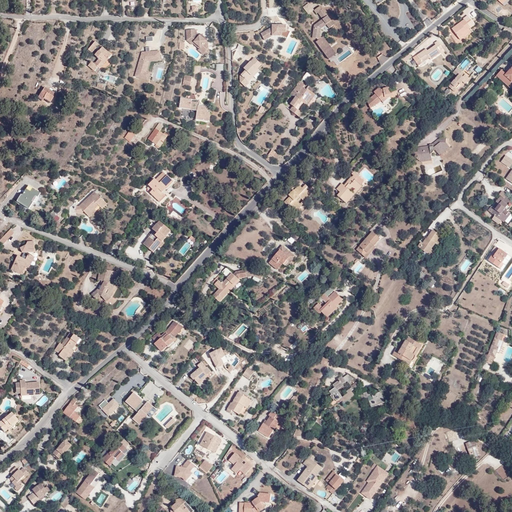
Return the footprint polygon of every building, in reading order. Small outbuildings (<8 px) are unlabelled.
[(308,2),(303,6),(308,13),(313,10),(308,2)] [(334,25),(320,6),(314,11),(316,14),(318,13),(323,19),(314,26),(313,38),(319,39),(321,29),(327,24),(330,28),(334,25)] [(464,35),(462,33),(466,30),(475,24),(468,15),(464,19),(464,20),(452,29),(459,38),(464,35)] [(286,37),(286,26),(272,26),(272,28),(260,34),(266,44),(274,40),(272,36),(286,37)] [(197,34),(197,30),(186,31),(186,41),(192,45),(193,44),(199,50),(198,51),(203,55),(208,55),(208,44),(197,34)] [(460,39),(469,33),(466,30),(462,33),(464,35),(459,38),(460,39)] [(455,42),(459,40),(454,31),(451,33),(455,42)] [(326,55),(333,50),(324,38),(318,42),(326,55)] [(99,44),(96,41),(89,50),(92,52),(99,44)] [(422,63),(430,58),(431,60),(442,53),(441,51),(444,49),(438,41),(435,43),(436,45),(428,51),(427,49),(417,56),(422,63)] [(467,101),(511,53),(511,46),(463,98),(467,101)] [(98,67),(100,69),(109,58),(107,56),(110,53),(103,47),(95,55),(99,59),(96,63),(94,63),(92,61),(89,65),(95,71),(98,67)] [(326,55),(329,58),(335,54),(333,50),(326,55)] [(150,52),(146,51),(146,57),(144,57),(142,64),(139,63),(133,81),(146,85),(149,78),(145,76),(149,66),(158,67),(159,57),(153,57),(153,58),(149,58),(150,57),(150,52)] [(382,53),(377,58),(382,63),(387,59),(382,53)] [(414,58),(419,66),(422,63),(417,56),(414,58)] [(253,77),(251,75),(258,68),(262,65),(255,58),(248,65),(245,68),(244,69),(246,71),(241,76),(248,82),(253,77)] [(424,66),(432,61),(431,60),(430,58),(422,63),(424,66)] [(511,67),(509,72),(506,74),(504,72),(502,70),(497,76),(511,88),(511,86),(511,67)] [(253,77),(260,70),(258,68),(251,75),(253,77)] [(465,71),(464,73),(458,68),(453,73),(458,77),(449,86),(454,91),(463,82),(465,84),(471,76),(465,71)] [(305,81),(310,74),(307,71),(301,78),(305,81)] [(190,87),(192,77),(189,76),(185,76),(183,86),(190,87)] [(311,96),(306,92),(308,89),(307,89),(304,87),(305,86),(300,82),(294,90),(297,93),(298,94),(297,95),(298,96),(297,97),(296,97),(291,104),(293,106),(290,110),(299,117),(302,113),(299,110),(303,103),(305,104),(311,96)] [(52,96),(54,92),(45,87),(42,90),(38,97),(42,100),(43,98),(50,103),(53,97),(52,96)] [(381,101),(385,98),(390,97),(397,95),(396,90),(390,91),(390,88),(383,89),(382,90),(380,92),(378,89),(374,92),(376,94),(367,101),(370,109),(374,105),(375,106),(381,101)] [(314,98),(316,95),(313,93),(308,89),(306,92),(311,96),(305,104),(307,106),(314,98)] [(442,96),(445,98),(451,92),(448,89),(442,96)] [(181,98),(180,108),(197,111),(198,105),(200,106),(200,101),(181,98)] [(316,99),(314,98),(307,106),(310,108),(316,99)] [(207,113),(208,107),(200,106),(198,105),(197,111),(196,119),(210,122),(211,114),(209,113),(207,113)] [(495,112),(502,118),(505,115),(498,109),(495,112)] [(159,147),(167,137),(164,134),(160,131),(164,126),(160,123),(148,139),(156,145),(159,147)] [(130,142),(137,133),(132,127),(125,138),(130,142)] [(14,135),(15,132),(16,131),(14,130),(11,129),(8,134),(8,133),(7,136),(23,144),(24,141),(14,135)] [(24,141),(26,137),(15,132),(14,135),(24,141)] [(450,147),(446,143),(447,139),(441,138),(433,144),(430,145),(430,146),(418,148),(418,152),(415,152),(415,157),(420,161),(432,160),(431,154),(438,152),(440,155),(450,147)] [(272,150),(266,159),(270,162),(273,157),(276,159),(278,155),(272,150)] [(441,172),(440,164),(424,165),(424,173),(441,172)] [(161,191),(164,188),(166,189),(166,190),(174,182),(168,175),(167,176),(163,172),(160,176),(161,177),(157,181),(156,179),(155,179),(149,186),(153,190),(151,193),(158,200),(164,194),(162,192),(161,191)] [(353,188),(355,190),(360,184),(356,180),(357,178),(354,175),(352,177),(344,185),(342,183),(337,189),(340,193),(337,196),(344,202),(352,193),(351,191),(353,188)] [(347,204),(362,186),(360,184),(355,190),(353,188),(351,191),(352,193),(344,202),(347,204)] [(299,196),(303,199),(312,191),(306,185),(302,188),(297,193),(294,190),(289,196),(290,197),(292,199),(286,204),(288,206),(290,205),(295,210),(300,204),(296,199),(299,196)] [(302,188),(299,185),(294,190),(297,193),(302,188)] [(33,201),(36,195),(38,196),(39,197),(41,193),(29,186),(23,195),(22,194),(17,202),(29,209),(34,202),(33,201)] [(305,201),(313,193),(312,191),(303,199),(305,201)] [(79,207),(84,211),(87,215),(94,208),(95,209),(99,206),(102,209),(107,204),(98,194),(97,195),(95,192),(79,207)] [(511,207),(503,201),(505,198),(501,195),(496,202),(497,203),(499,204),(495,210),(495,209),(492,213),(502,221),(510,212),(508,211),(511,207)] [(511,207),(511,206),(511,198),(507,195),(505,198),(503,201),(511,207)] [(306,202),(305,201),(303,199),(299,196),(296,199),(300,204),(295,210),(296,211),(306,202)] [(89,217),(96,211),(95,209),(94,208),(87,215),(89,217)] [(54,211),(49,215),(51,220),(53,224),(60,218),(54,211)] [(504,223),(511,213),(510,212),(502,221),(504,223)] [(165,236),(163,235),(169,228),(159,221),(153,229),(156,232),(157,231),(158,232),(157,233),(153,238),(156,240),(155,242),(154,243),(152,242),(153,241),(149,237),(144,244),(153,252),(158,246),(163,241),(166,237),(165,236)] [(14,233),(10,230),(0,241),(0,243),(3,246),(14,233)] [(435,243),(438,245),(443,237),(433,230),(424,243),(421,242),(418,247),(431,256),(435,251),(432,249),(435,243)] [(365,257),(374,246),(375,246),(381,239),(372,232),(357,250),(365,257)] [(29,252),(33,251),(33,250),(31,248),(31,245),(31,243),(32,243),(32,240),(26,241),(24,243),(18,247),(21,252),(22,252),(20,256),(17,255),(10,269),(19,273),(23,265),(27,267),(29,260),(32,261),(34,257),(27,254),(26,257),(23,255),(24,252),(29,252)] [(366,258),(376,247),(375,246),(374,246),(365,257),(366,258)] [(292,261),(295,257),(286,249),(283,253),(280,250),(277,253),(269,263),(278,270),(283,264),(285,266),(290,259),(292,261)] [(501,263),(502,264),(503,263),(508,255),(499,249),(494,257),(492,255),(489,261),(498,267),(501,263)] [(222,272),(228,278),(232,273),(226,268),(222,272)] [(102,296),(107,302),(112,298),(113,296),(118,300),(118,302),(114,304),(119,312),(126,308),(132,302),(116,292),(118,288),(117,287),(118,284),(116,283),(115,286),(110,283),(111,278),(113,278),(114,272),(101,269),(99,280),(106,281),(101,290),(99,289),(92,295),(97,301),(102,296)] [(264,273),(255,269),(246,270),(247,277),(254,276),(261,279),(264,273)] [(246,270),(236,272),(233,275),(232,273),(228,278),(222,284),(218,280),(214,285),(219,289),(213,296),(220,302),(240,281),(238,279),(247,277),(246,270)] [(421,280),(426,275),(423,272),(417,277),(421,280)] [(433,287),(437,280),(432,277),(428,284),(433,287)] [(328,298),(333,294),(329,289),(319,299),(321,302),(323,300),(326,304),(330,300),(328,298)] [(337,306),(343,300),(335,291),(333,294),(328,298),(330,300),(326,304),(322,307),(319,303),(314,308),(319,314),(322,312),(327,317),(338,307),(337,306)] [(166,344),(175,337),(183,327),(175,322),(167,333),(168,335),(162,339),(155,344),(162,353),(169,347),(166,344)] [(504,335),(501,333),(502,329),(499,327),(489,354),(487,354),(484,361),(486,362),(484,365),(489,367),(490,364),(492,365),(504,335)] [(70,349),(72,350),(80,338),(74,334),(73,335),(70,333),(62,344),(60,343),(55,350),(60,354),(59,355),(65,360),(69,354),(67,353),(70,349)] [(178,340),(175,337),(166,344),(169,347),(169,348),(178,340)] [(397,347),(393,355),(410,365),(422,345),(415,341),(409,337),(407,341),(406,340),(401,349),(397,347)] [(410,365),(409,367),(411,368),(413,370),(420,358),(418,357),(425,345),(423,343),(422,345),(410,365)] [(510,362),(511,354),(511,346),(507,345),(503,360),(510,362)] [(210,352),(217,368),(229,362),(221,346),(210,352)] [(74,351),(72,350),(70,349),(67,353),(69,354),(65,360),(67,362),(74,351)] [(200,368),(197,371),(198,371),(194,374),(194,373),(190,376),(193,380),(194,379),(195,381),(196,380),(199,384),(205,379),(204,379),(207,376),(207,375),(211,372),(207,367),(206,368),(201,362),(197,366),(200,368)] [(254,372),(248,368),(243,374),(249,379),(254,372)] [(428,368),(424,378),(433,381),(437,371),(428,368)] [(349,383),(354,380),(348,374),(343,378),(345,382),(346,382),(347,381),(349,383)] [(335,399),(337,401),(340,399),(344,404),(355,396),(351,391),(356,387),(357,385),(358,383),(346,391),(347,393),(342,397),(337,390),(343,385),(342,384),(345,382),(343,378),(341,376),(338,378),(339,380),(332,384),(333,386),(334,388),(332,389),(329,391),(331,394),(330,395),(333,400),(335,399)] [(24,380),(19,380),(19,382),(15,382),(15,393),(20,393),(20,395),(39,393),(38,381),(24,382),(24,380)] [(358,393),(359,395),(370,390),(371,390),(370,387),(364,389),(365,390),(358,393)] [(370,390),(359,395),(361,402),(368,399),(371,407),(385,402),(381,391),(379,392),(379,389),(375,391),(376,393),(372,395),(370,390)] [(144,400),(133,391),(124,402),(136,412),(130,419),(140,427),(149,416),(147,414),(153,407),(152,406),(154,404),(149,400),(145,404),(142,402),(144,400)] [(243,406),(248,398),(238,392),(235,397),(237,398),(236,400),(234,399),(232,403),(231,403),(227,409),(231,411),(232,410),(239,414),(243,406)] [(74,412),(75,411),(78,406),(75,404),(77,401),(73,398),(63,412),(76,422),(80,416),(77,414),(74,412)] [(120,406),(113,398),(108,402),(105,399),(98,406),(108,417),(120,406)] [(286,420),(277,414),(276,415),(271,411),(268,415),(270,416),(265,424),(263,423),(258,431),(269,437),(276,427),(280,430),(286,420)] [(11,412),(7,415),(5,417),(0,421),(0,427),(3,432),(11,426),(9,424),(16,419),(11,412)] [(175,420),(173,418),(165,426),(167,428),(169,428),(175,422),(175,420)] [(447,431),(448,441),(456,439),(454,430),(447,431)] [(209,449),(216,437),(207,432),(200,444),(209,449)] [(222,440),(216,437),(209,449),(215,453),(222,440)] [(116,460),(123,452),(127,448),(126,447),(129,444),(124,439),(120,442),(110,453),(109,453),(103,460),(110,466),(113,463),(112,462),(115,459),(116,460)] [(65,440),(60,446),(61,447),(60,448),(59,447),(58,449),(57,449),(54,454),(60,459),(63,455),(64,455),(72,445),(65,440)] [(476,440),(466,443),(471,459),(481,455),(479,450),(480,449),(479,446),(478,446),(476,440)] [(240,469),(246,474),(253,466),(235,451),(228,460),(234,464),(231,468),(237,473),(240,469)] [(124,454),(123,452),(116,460),(118,461),(124,454)] [(315,475),(316,476),(323,468),(313,460),(315,457),(311,454),(303,464),(308,467),(305,471),(300,477),(298,480),(307,488),(312,482),(311,481),(315,475)] [(173,475),(191,481),(197,464),(186,460),(183,467),(177,464),(173,475)] [(205,460),(200,466),(208,472),(212,466),(205,460)] [(441,462),(436,468),(442,473),(447,467),(441,462)] [(14,480),(13,481),(12,482),(16,486),(15,487),(18,491),(23,486),(20,482),(19,481),(20,479),(25,475),(26,476),(29,473),(23,467),(20,470),(19,468),(18,469),(16,466),(10,471),(13,474),(11,476),(14,480)] [(378,467),(369,479),(371,481),(369,483),(362,494),(371,500),(389,474),(378,467)] [(99,473),(92,468),(74,493),(85,501),(94,488),(90,485),(99,473)] [(332,481),(336,475),(333,472),(328,477),(332,481)] [(319,478),(316,476),(315,475),(311,481),(312,482),(307,488),(309,490),(319,478)] [(327,489),(332,493),(343,481),(336,475),(332,481),(328,477),(326,480),(329,483),(331,484),(327,489)] [(39,498),(44,494),(47,492),(50,492),(50,491),(46,486),(44,488),(40,483),(37,486),(37,487),(36,488),(35,487),(32,490),(34,492),(27,497),(33,504),(40,499),(39,498)] [(271,494),(259,492),(258,495),(258,496),(258,497),(257,498),(254,500),(252,502),(240,502),(239,511),(258,511),(263,507),(261,503),(261,502),(270,503),(271,494)] [(339,493),(334,499),(339,503),(342,500),(344,498),(339,493)] [(354,495),(352,501),(347,499),(344,509),(354,511),(355,511),(360,497),(354,495)] [(70,500),(66,496),(60,503),(65,507),(70,500)] [(175,511),(189,511),(190,511),(183,504),(185,502),(185,501),(186,499),(185,498),(176,499),(177,503),(171,508),(171,511),(174,511),(175,511)]
